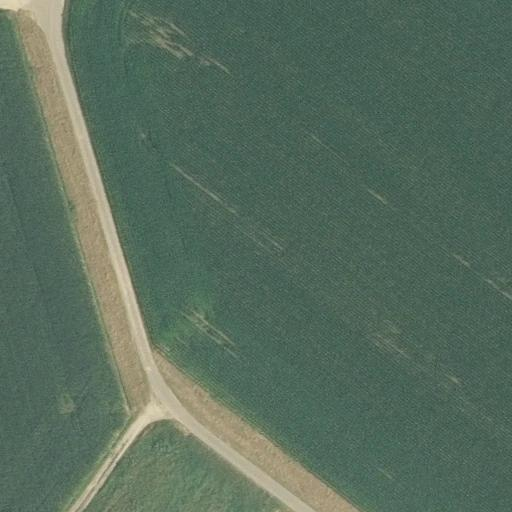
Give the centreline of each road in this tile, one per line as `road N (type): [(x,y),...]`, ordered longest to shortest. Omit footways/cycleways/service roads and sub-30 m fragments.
road 1 (track): [(38,1),(158,400),(306,511)]
road 2 (track): [(158,400),(78,511)]
